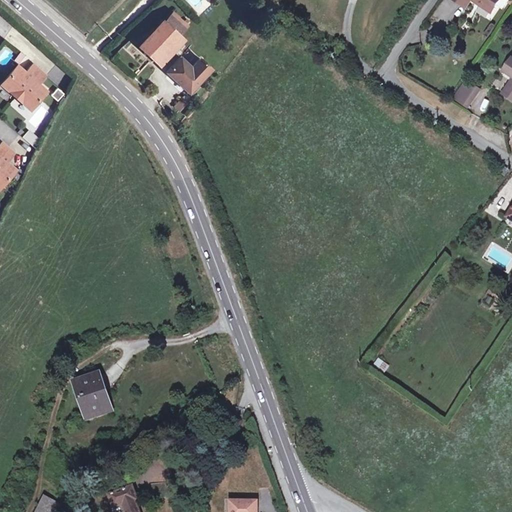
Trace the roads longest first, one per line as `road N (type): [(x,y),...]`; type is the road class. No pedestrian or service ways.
road 1 (secondary): [(16,0),(161,139),(183,178),(299,489)]
road 2 (residential): [(511,161),(381,75),(432,0)]
